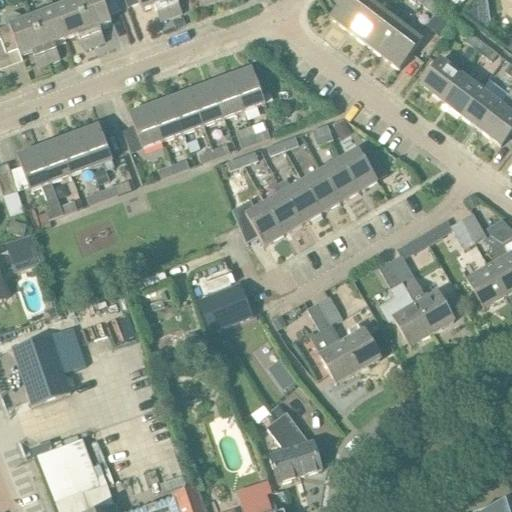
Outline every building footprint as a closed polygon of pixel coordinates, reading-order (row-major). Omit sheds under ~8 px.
[(109,17),(120,13),(115,0),(79,0),(77,1),(94,48),(105,44),(99,29),(111,24),(109,17)] [(160,24),(171,20),(163,0),(123,0),(128,10),(140,6),(142,13),(154,8),(160,24)] [(163,0),(171,20),(182,15),(176,0),(163,0)] [(344,0),(330,19),(347,33),(370,3),(366,0),(344,0)] [(439,9),(428,0),(422,8),(432,17),(439,9)] [(483,0),(479,0),(466,17),(485,32),(491,25),(487,3),(483,0)] [(83,52),(94,48),(77,1),(54,10),(66,41),(77,37),(83,52)] [(370,3),(347,33),(365,46),(387,16),(370,3)] [(54,10),(31,18),(49,65),(60,61),(54,45),(66,41),(54,10)] [(437,13),(425,28),(441,41),(453,26),(437,13)] [(38,69),(49,65),(31,18),(23,21),(22,17),(15,15),(8,17),(4,23),(6,28),(0,29),(0,39),(1,41),(0,41),(0,50),(3,49),(6,56),(18,51),(20,58),(32,53),(38,69)] [(365,46),(382,59),(405,29),(387,16),(365,46)] [(422,42),(405,29),(382,59),(400,72),(422,42)] [(465,45),(478,54),(484,46),(471,36),(465,45)] [(498,57),(484,46),(478,54),(492,64),(498,57)] [(441,103),(461,77),(441,61),(420,88),(441,103)] [(252,71),(231,78),(244,114),(267,105),(252,71)] [(461,77),(441,103),(460,118),(481,92),(461,77)] [(211,86),(224,121),(244,114),(231,78),(211,86)] [(211,86),(190,93),(203,129),(224,121),(211,86)] [(480,133),(500,107),(481,92),(460,118),(480,133)] [(500,107),(480,133),(501,149),(511,133),(511,92),(501,107),(500,107)] [(203,129),(190,93),(170,101),(183,136),(203,129)] [(170,101),(149,109),(162,144),(183,136),(170,101)] [(162,144),(149,109),(129,116),(142,152),(162,144)] [(344,122),(333,128),(340,141),(351,134),(344,122)] [(253,138),(256,147),(271,141),(265,124),(249,130),(252,138),(253,138)] [(112,163),(106,146),(99,127),(78,135),(92,170),(103,166),(106,174),(115,171),(112,163)] [(327,128),(311,134),(317,148),(333,142),(327,128)] [(92,170),(78,135),(58,143),(71,178),(83,174),(86,182),(95,179),(93,175),(91,171),(92,170)] [(242,152),(256,147),(253,138),(252,138),(239,143),(242,152)] [(282,145),(285,154),(299,149),(296,140),(282,145)] [(71,178),(58,143),(37,150),(51,186),(52,185),(71,178)] [(285,154),(282,145),(267,151),(270,160),(285,154)] [(227,147),(213,152),(216,162),(230,156),(227,147)] [(51,186),(37,150),(17,158),(30,193),(42,189),(51,213),(46,215),(48,222),(49,224),(64,218),(61,209),(58,202),(54,190),(52,185),(51,186)] [(358,151),(341,161),(340,162),(358,195),(377,184),(358,151)] [(216,162),(213,152),(198,158),(202,167),(216,162)] [(255,155),(241,160),(244,170),(259,164),(255,155)] [(244,170),(241,160),(227,166),(230,175),(244,170)] [(187,162),(172,168),(175,177),(190,171),(187,162)] [(358,195),(340,162),(321,173),(340,206),(358,195)] [(24,215),(19,198),(8,165),(0,167),(0,185),(11,219),(24,215)] [(175,177),(172,168),(157,174),(160,182),(175,177)] [(105,171),(93,175),(95,179),(98,188),(110,184),(105,171)] [(340,206),(321,173),(302,184),(321,217),(340,206)] [(100,194),(104,204),(132,193),(128,184),(100,194)] [(321,217),(302,184),(283,195),(302,228),(321,217)] [(65,186),(54,190),(58,202),(69,198),(65,186)] [(90,209),(104,204),(100,194),(86,199),(90,209)] [(302,228),(283,195),(264,206),(283,239),(302,228)] [(474,198),(465,202),(471,212),(479,207),(474,198)] [(264,206),(255,211),(250,203),(232,213),(246,246),(258,239),(264,249),(283,239),(264,206)] [(75,204),(61,209),(64,218),(78,213),(75,204)] [(46,215),(38,217),(41,225),(48,222),(46,215)] [(461,223),(475,246),(486,239),(473,216),(461,223)] [(10,221),(7,234),(23,238),(26,226),(10,221)] [(511,231),(502,222),(486,231),(490,238),(502,245),(511,239),(511,231)] [(464,252),(475,246),(461,223),(450,229),(464,252)] [(488,269),(505,299),(511,294),(511,244),(504,249),(509,257),(488,269)] [(401,258),(389,265),(431,336),(453,324),(436,294),(425,300),(401,258)] [(410,349),(431,336),(389,265),(379,271),(391,293),(390,294),(394,302),(380,310),(388,324),(393,321),(410,349)] [(505,299),(488,269),(466,282),(483,311),(505,299)] [(240,287),(197,303),(210,337),(253,321),(240,287)] [(318,306),(332,329),(343,322),(329,299),(318,306)] [(332,329),(318,306),(307,313),(320,336),(332,329)] [(55,310),(47,313),(50,321),(58,318),(55,310)] [(281,319),(272,324),(277,333),(286,328),(281,319)] [(184,331),(158,338),(163,354),(180,349),(183,361),(205,352),(199,334),(197,335),(187,337),(185,330),(184,331)] [(341,345),(358,375),(380,362),(363,332),(341,345)] [(50,338),(30,344),(11,351),(31,409),(69,396),(50,338)] [(336,387),(358,375),(341,345),(319,358),(336,387)] [(0,378),(7,395),(18,391),(4,358),(0,359),(0,378)] [(269,458),(272,467),(278,487),(299,480),(291,451),(297,449),(275,422),(273,418),(271,416),(269,417),(264,409),(251,417),(259,426),(262,424),(268,432),(279,448),(281,454),(269,458)] [(308,446),(285,415),(282,411),(273,418),(275,422),(297,449),(291,451),(299,480),(321,473),(313,444),(308,446)] [(33,460),(54,511),(115,511),(105,485),(98,487),(81,442),(33,460)] [(173,497),(178,511),(204,511),(197,489),(173,497)] [(234,511),(231,511),(271,511),(267,498),(241,507),(242,511),(234,511)] [(177,511),(174,501),(141,511),(177,511)]
